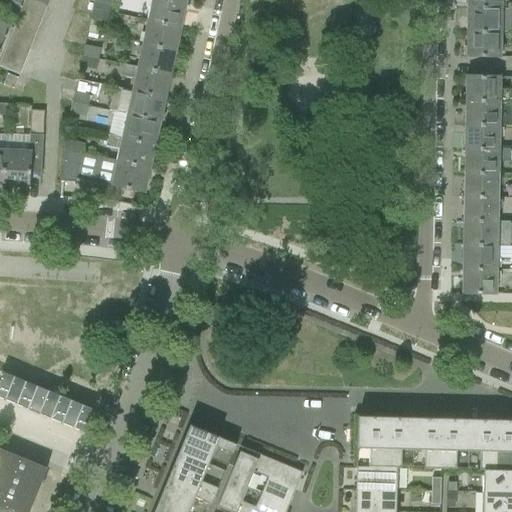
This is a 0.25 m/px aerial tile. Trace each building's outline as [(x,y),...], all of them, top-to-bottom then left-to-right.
[(25,0),(22,8),(21,10),(42,19),(46,8),(27,0),(25,0)] [(94,0),(92,9),(108,12),(109,4),(118,6),(119,0),(94,0)] [(163,0),(151,0),(147,21),(180,28),(185,5),(163,0)] [(467,0),(467,9),(500,9),(500,0),(467,0)] [(10,3),(6,13),(18,18),(21,10),(22,8),(10,3)] [(108,12),(92,9),(90,20),(105,23),(108,12)] [(467,9),(466,33),(500,34),(500,33),(511,33),(511,13),(511,9),(500,9),(467,9)] [(18,18),(16,22),(37,30),(42,19),(21,10),(18,18)] [(147,21),(142,44),(175,52),(180,28),(147,21)] [(16,22),(12,33),(32,41),(37,30),(16,22)] [(0,23),(0,35),(5,38),(9,27),(0,23)] [(12,33),(7,44),(28,53),(32,41),(12,33)] [(500,34),(466,33),(466,58),(499,58),(500,34)] [(7,44),(3,55),(23,64),(28,53),(7,44)] [(142,44),(137,68),(170,75),(175,52),(142,44)] [(84,47),(82,56),(97,59),(99,50),(84,47)] [(3,55),(0,62),(0,67),(19,75),(23,64),(3,55)] [(97,59),(82,56),(80,67),(95,70),(97,59)] [(122,65),(119,77),(134,80),(132,91),(164,99),(170,75),(137,68),(122,65)] [(2,85),(13,90),(17,79),(6,74),(2,85)] [(465,78),(465,102),(511,103),(511,91),(499,91),(499,78),(465,78)] [(115,88),(111,111),(126,115),(159,122),(164,99),(132,91),(115,88)] [(74,94),(72,103),(87,106),(89,97),(74,94)] [(465,102),(464,126),(498,127),(511,127),(511,103),(465,102)] [(87,106),(72,103),(69,114),(85,117),(87,106)] [(3,151),(1,184),(28,185),(29,174),(40,175),(43,112),(30,111),(28,152),(3,151)] [(126,115),(121,138),(154,145),(159,122),(126,115)] [(464,126),(464,150),(497,151),(498,127),(464,126)] [(107,135),(104,148),(119,151),(116,162),(149,169),(154,145),(121,138),(107,135)] [(63,140),(63,150),(81,154),(83,144),(63,140)] [(81,154),(63,150),(61,183),(74,183),(74,178),(111,186),(144,193),(149,169),(116,162),(81,154)] [(464,150),(464,174),(497,175),(497,163),(509,163),(510,151),(497,151),(464,150)] [(464,174),(463,198),(497,199),(497,175),(464,174)] [(463,198),(463,222),(496,223),(497,199),(463,198)] [(463,222),(462,246),(496,247),(509,247),(509,223),(496,223),(463,222)] [(462,246),(462,270),(495,271),(496,247),(462,246)] [(462,270),(461,294),(495,295),(495,271),(462,270)] [(2,377),(0,382),(0,402),(84,435),(92,412),(2,377)] [(357,417),(356,443),(369,443),(368,463),(368,467),(384,468),(384,463),(384,461),(385,418),(371,417),(369,417),(357,417)] [(384,463),(384,468),(395,468),(400,468),(400,463),(400,461),(401,444),(412,444),(413,418),(401,418),(400,418),(385,418),(384,461),(384,463)] [(413,418),(412,444),(424,445),(423,464),(423,469),(439,469),(439,465),(439,460),(440,419),(426,419),(425,419),(413,418)] [(439,465),(439,469),(455,470),(455,465),(456,459),(456,445),(467,446),(468,420),(457,419),(455,419),(440,419),(439,460),(439,465)] [(468,420),(467,446),(479,446),(479,466),(478,470),(483,470),(494,471),(494,466),(495,420),(481,420),(480,420),(468,420)] [(494,466),(494,471),(510,471),(510,466),(511,453),(511,447),(511,446),(511,420),(511,421),(506,421),(495,420),(494,466)] [(189,426),(168,477),(177,481),(220,499),(228,480),(241,447),(189,426)] [(241,447),(228,480),(232,482),(232,481),(243,485),(245,486),(246,487),(252,473),(267,478),(261,493),(273,498),(279,483),(294,490),(298,481),(302,472),(241,447)] [(0,511),(27,511),(45,469),(0,450),(0,511)] [(354,489),(394,490),(395,468),(384,468),(368,467),(355,467),(354,489)] [(483,470),(482,492),(511,493),(511,470),(510,471),(494,471),(483,470)] [(166,481),(157,503),(179,511),(214,511),(215,510),(220,499),(177,481),(168,477),(166,481)] [(431,479),(430,490),(433,490),(437,491),(439,491),(440,479),(431,478),(431,479)] [(220,499),(215,510),(219,511),(266,511),(273,498),(261,493),(255,507),(240,502),(246,487),(245,486),(243,485),(232,481),(232,482),(228,480),(220,499)] [(446,491),(454,492),(454,483),(446,483),(446,491)] [(354,510),(394,511),(394,490),(354,489),(354,510)] [(430,490),(430,505),(439,505),(439,491),(437,491),(433,490),(430,490)] [(511,511),(511,493),(482,492),(481,511),(511,511)] [(446,493),(445,508),(454,508),(454,493),(446,493)] [(179,511),(157,503),(153,511),(179,511)]
